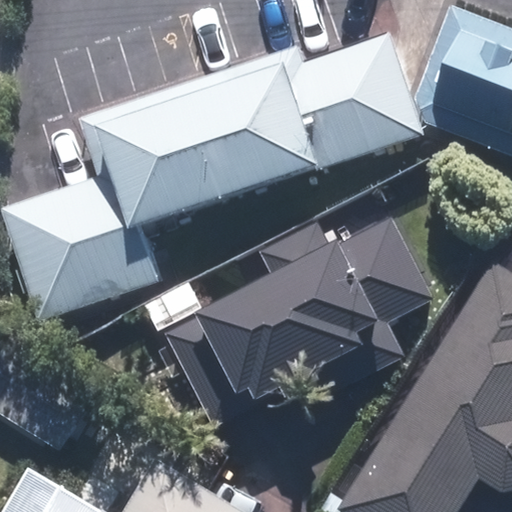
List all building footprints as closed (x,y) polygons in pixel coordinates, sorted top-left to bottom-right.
[(511,26),(460,6),(422,102),(438,122),(511,151),(511,26)] [(304,43),(86,120),(104,173),(5,208),(46,321),(160,281),(143,234),(431,132),(395,29),(309,59),(304,43)] [(285,274),(174,328),(218,419),(323,368),(339,401),(416,364),(396,323),(443,300),(401,215),(340,244),(330,224),(274,251),(285,274)] [(498,259),(460,322),(348,504),(360,511),(464,511),(488,475),(511,489),(511,265),(511,267),(498,259)] [(49,438),(66,449),(97,399),(12,346),(0,364),(0,418),(44,446),(49,438)] [(120,511),(40,461),(7,511),(258,511),(168,455),(132,511),(120,511)]
